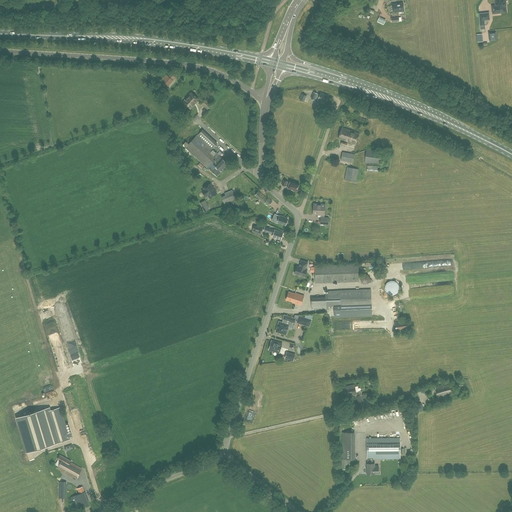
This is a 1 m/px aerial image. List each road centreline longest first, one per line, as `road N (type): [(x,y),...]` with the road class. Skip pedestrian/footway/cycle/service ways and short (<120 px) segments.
road 1 (primary): [(272,62),(120,38),(0,34)]
road 2 (unclassified): [(266,98),(185,64),(0,51)]
road 3 (unclassified): [(224,454),(298,218)]
road 4 (primary): [(511,154),(345,83)]
road 5 (unclassified): [(83,511),(224,454)]
road 6 (unknown): [(270,309),(302,307),(318,289),(369,286),(385,324)]
road 7 (unclassified): [(0,9),(135,0)]
road 8 (unknown): [(320,511),(355,475),(362,431),(388,421)]
